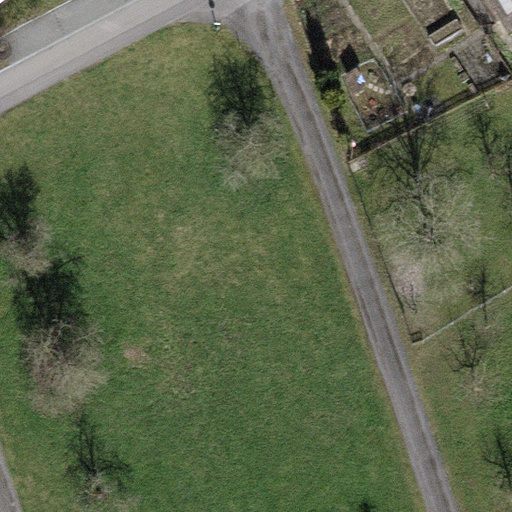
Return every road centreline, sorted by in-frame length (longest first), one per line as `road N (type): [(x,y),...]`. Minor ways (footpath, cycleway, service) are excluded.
road 1 (track): [(440,511),(267,0)]
road 2 (residential): [(159,0),(0,85)]
